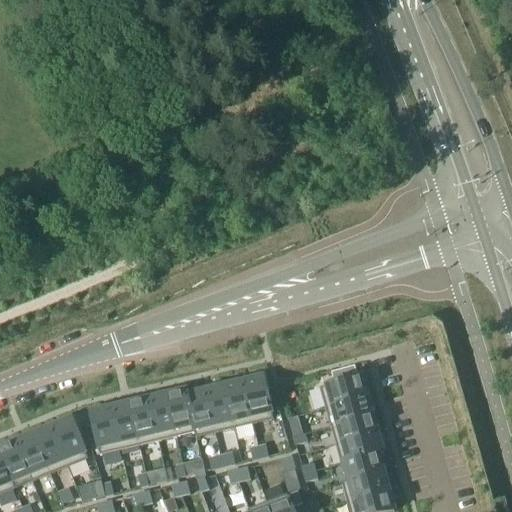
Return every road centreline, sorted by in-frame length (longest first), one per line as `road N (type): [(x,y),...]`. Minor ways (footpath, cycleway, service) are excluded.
road 1 (unclassified): [(114,347),(487,243)]
road 2 (unclassified): [(474,206),(242,289),(114,347)]
road 3 (secondary): [(398,0),(474,206)]
road 4 (secondary): [(508,194),(423,0)]
road 5 (residential): [(445,511),(400,350)]
road 6 (residential): [(0,389),(114,347)]
